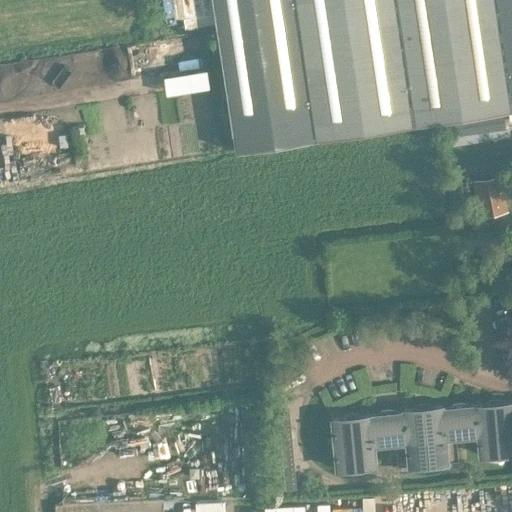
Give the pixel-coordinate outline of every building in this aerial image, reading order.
[(511,0),(211,0),(234,146),(511,104),(511,0)] [(501,109),(455,116),(458,131),(504,124),(501,109)] [(496,171),(473,176),(479,213),(503,208),(496,171)] [(402,408),(331,415),(336,465),(373,461),(371,440),(397,438),(399,466),(454,461),(452,432),(477,430),(479,451),(511,448),(511,397),(441,405),(441,403),(402,406),(402,408)] [(293,486),(285,403),(276,403),(284,487),(293,486)]
